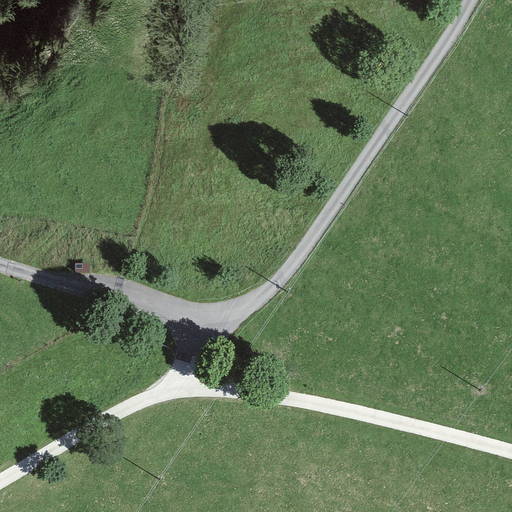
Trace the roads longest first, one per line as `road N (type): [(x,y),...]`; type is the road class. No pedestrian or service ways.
road 1 (track): [(195,315),(241,308),(287,269),(470,0)]
road 2 (track): [(511,451),(304,401),(176,385)]
road 3 (unclassified): [(0,480),(176,385),(190,359),(195,315)]
road 4 (unclassified): [(0,264),(195,315)]
